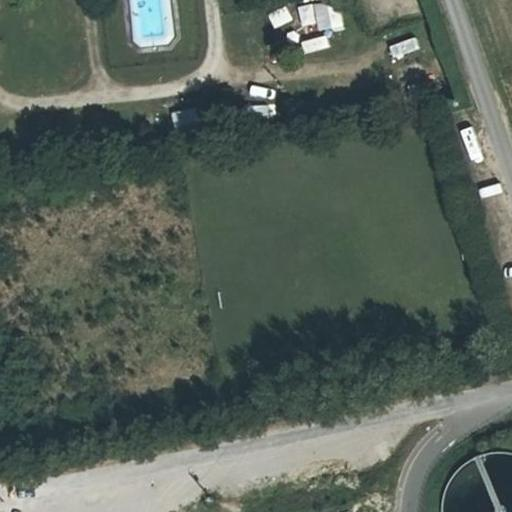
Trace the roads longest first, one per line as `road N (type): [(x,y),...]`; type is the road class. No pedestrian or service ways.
road 1 (residential): [(0,496),(138,475),(511,395)]
road 2 (unclassified): [(511,185),(446,0)]
